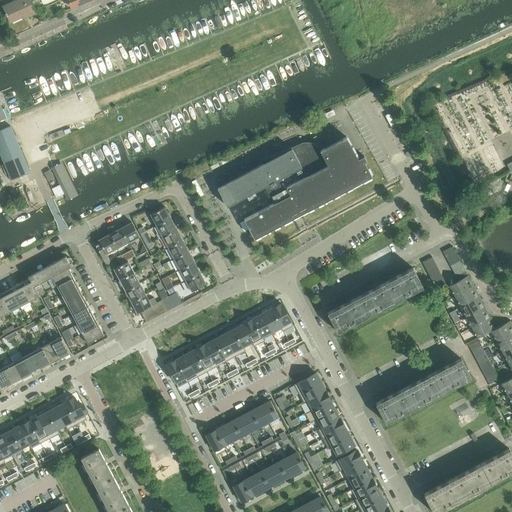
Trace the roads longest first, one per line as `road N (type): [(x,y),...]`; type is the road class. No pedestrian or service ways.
road 1 (residential): [(77,233),(176,186),(231,288)]
road 2 (residential): [(350,401),(459,343),(482,385)]
road 3 (residential): [(155,511),(78,370)]
road 4 (residential): [(324,351),(183,426)]
road 5 (residential): [(282,274),(416,192)]
road 6 (residential): [(324,299),(440,236)]
road 7 (residential): [(134,340),(77,233)]
road 8 (residential): [(0,50),(110,0)]
